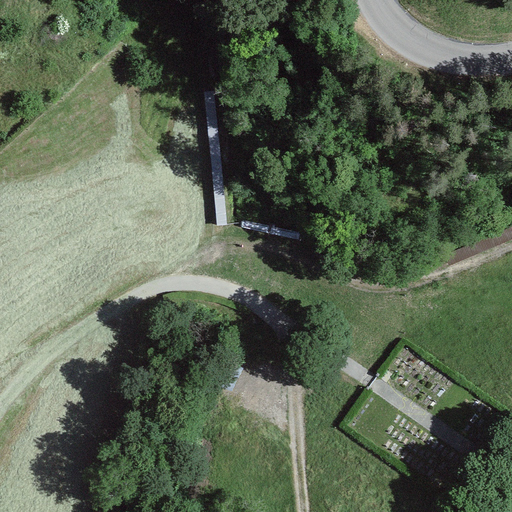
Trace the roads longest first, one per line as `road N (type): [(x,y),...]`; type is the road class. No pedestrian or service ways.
road 1 (track): [(280,320),(294,362),(303,511)]
road 2 (tertiary): [(375,0),(406,43),(471,61),(511,58)]
